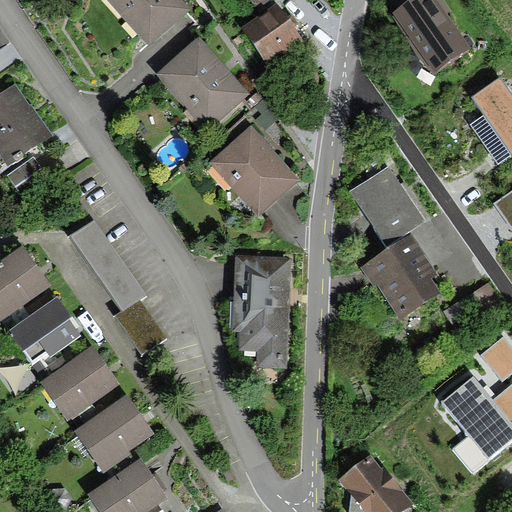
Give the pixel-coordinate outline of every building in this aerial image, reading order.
[(110,0),(149,45),(191,9),(182,0),(110,0)] [(452,12),(443,0),(392,0),(400,11),(392,16),(433,76),(470,50),(446,15),(452,12)] [(240,31),(269,71),(305,46),(291,26),(278,6),(240,31)] [(156,75),(206,134),(250,97),(199,38),(156,75)] [(484,115),(471,124),(499,165),(511,156),(511,91),(502,77),(472,97),(484,115)] [(0,96),(0,158),(9,171),(54,138),(14,86),(0,96)] [(211,163),(260,218),(300,183),(273,153),(251,128),(211,163)] [(33,159),(8,178),(25,200),(50,181),(33,159)] [(389,166),(350,192),(388,249),(359,268),(375,292),(379,290),(400,321),(443,293),(433,278),(438,275),(409,231),(425,221),(389,166)] [(511,190),(494,204),(511,229),(511,190)] [(147,296),(94,222),(70,239),(123,313),(116,319),(143,356),(166,339),(139,302),(147,296)] [(0,266),(0,325),(0,326),(51,289),(22,250),(0,266)] [(241,333),(240,352),(258,353),(257,370),(288,371),(291,300),(294,262),(237,258),(232,332),(241,333)] [(489,283),(471,295),(479,307),(487,319),(505,307),(489,283)] [(479,307),(471,295),(445,312),(453,324),(479,307)] [(9,334),(32,368),(48,357),(50,360),(80,340),(70,326),(72,324),(57,302),(9,334)] [(511,346),(504,336),(482,354),(503,381),(511,373),(511,346)] [(43,387),(69,423),(119,388),(93,351),(43,387)] [(487,393),(473,376),(442,402),(469,435),(453,448),(474,473),(511,442),(511,384),(493,400),(487,393)] [(75,435),(104,477),(132,457),(130,455),(155,437),(128,398),(75,435)] [(406,511),(413,507),(374,456),(339,483),(353,500),(350,511),(406,511)] [(88,497),(98,511),(151,511),(166,502),(161,494),(166,491),(155,473),(151,475),(142,461),(88,497)]
